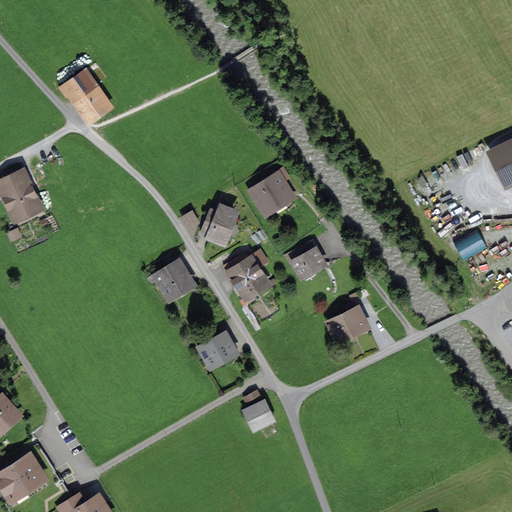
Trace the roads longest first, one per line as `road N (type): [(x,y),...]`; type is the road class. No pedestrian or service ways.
road 1 (residential): [(0,38),(75,123),(158,196),(269,376)]
road 2 (residential): [(269,376),(91,472),(0,322)]
road 3 (residential): [(288,397),(511,283)]
road 4 (residential): [(288,397),(327,511)]
